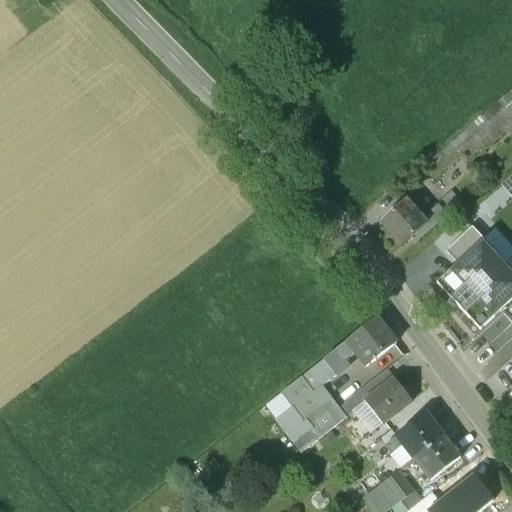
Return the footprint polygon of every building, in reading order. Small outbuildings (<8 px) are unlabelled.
[(405,199),(379,221),(400,247),(418,231),(422,236),(446,216),(437,206),(422,219),(405,199)] [(445,253),(457,266),(483,241),(471,229),(445,253)] [(436,285),(480,332),(500,312),(511,301),(511,272),(483,241),(457,266),(436,285)] [(511,324),(511,301),(500,312),(511,325),(511,324)] [(377,321),(349,343),(357,353),(367,366),(395,345),(377,321)] [(349,343),(303,378),(314,393),(349,366),(346,361),(357,353),(349,343)] [(394,379),(364,402),(365,403),(361,406),(366,414),(362,417),(371,430),(380,424),(382,425),(412,403),(394,379)] [(333,400),(304,423),(319,441),(348,418),(333,400)] [(426,416),(386,446),(392,454),(402,446),(413,461),(443,438),(426,416)] [(443,438),(413,461),(429,482),(459,459),(443,438)] [(411,492),(398,473),(385,483),(397,500),(389,506),(394,511),(408,511),(421,502),(412,490),(411,492)] [(479,511),(493,502),(473,477),(439,504),(427,511),(479,511)] [(427,511),(439,504),(431,494),(421,502),(408,511),(427,511)]
